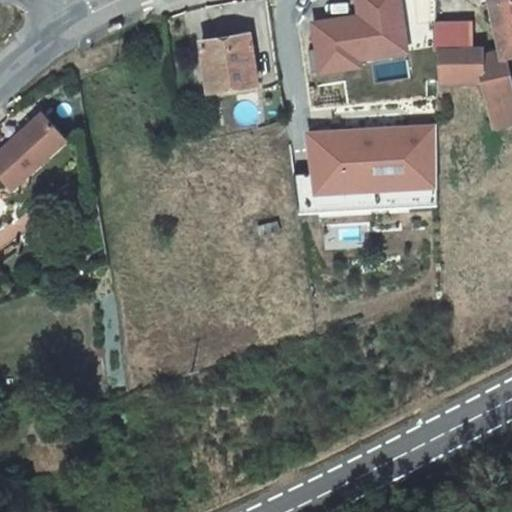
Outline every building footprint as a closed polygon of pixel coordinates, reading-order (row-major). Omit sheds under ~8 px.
[(321,69),(412,58),(405,0),(356,0),(358,13),(314,18),(321,69)] [(505,0),(491,0),(495,13),(508,10),(505,0)] [(505,50),(511,48),(511,0),(505,0),(508,10),(495,13),(503,45),(505,50)] [(465,19),(438,21),(438,45),(443,45),(466,41),(465,19)] [(226,85),(268,78),(258,37),(217,44),(226,85)] [(493,99),(511,93),(511,74),(505,50),(503,45),(487,48),(486,40),(466,41),(443,45),(444,76),(488,74),(493,99)] [(451,89),(439,89),(439,106),(451,105),(451,89)] [(497,121),(511,117),(511,93),(493,99),(497,121)] [(0,154),(0,166),(18,186),(71,136),(47,111),(0,154)] [(441,203),(439,123),(311,127),(313,198),(342,197),(342,207),(441,203)]
